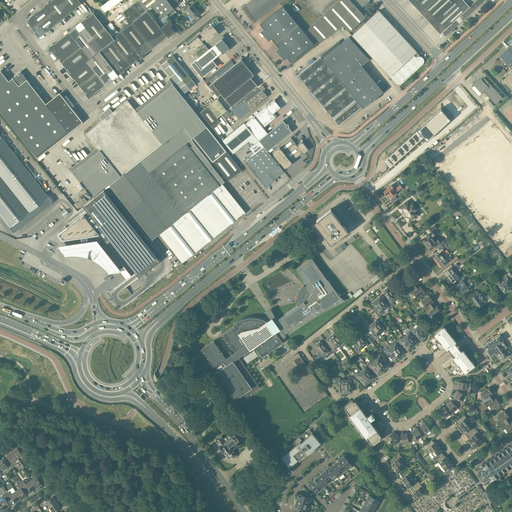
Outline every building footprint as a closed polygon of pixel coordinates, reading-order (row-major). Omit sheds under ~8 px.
[(57,22),(72,11),(62,0),(52,0),(49,3),(48,2),(44,6),(45,6),(51,14),(57,22)] [(62,0),(72,11),(82,3),(79,0),(62,0)] [(109,0),(100,6),(104,11),(114,5),(110,0),(109,0)] [(147,9),(140,0),(138,0),(121,13),(129,23),(131,22),(147,9)] [(140,0),(147,9),(158,0),(140,0)] [(158,0),(147,9),(157,21),(173,8),(166,0),(158,0)] [(251,0),(245,5),(242,8),(252,22),(255,19),(256,20),(283,0),(251,0)] [(369,0),(338,0),(307,28),(320,43),(343,26),(349,33),(367,16),(361,9),(369,0)] [(469,6),(464,0),(463,0),(408,0),(421,13),(440,34),(442,32),(446,36),(475,9),(484,0),(476,0),(471,5),(469,6)] [(183,8),(179,10),(181,12),(184,10),(185,10),(186,9),(190,14),(196,9),(192,4),(190,6),(188,4),(183,8)] [(33,29),(51,14),(45,6),(35,14),(34,14),(30,17),(30,18),(29,18),(28,20),(28,22),(29,23),(33,29)] [(275,43),(298,24),(283,6),(260,24),(264,29),(261,31),(269,41),(272,39),(275,43)] [(162,26),(157,21),(147,9),(131,22),(151,48),(167,35),(168,37),(175,32),(171,27),(174,25),(170,20),(162,26)] [(190,14),(189,15),(193,20),(194,22),(199,18),(198,16),(200,14),(196,9),(190,14)] [(352,36),(390,77),(415,53),(416,52),(378,11),(352,36)] [(102,49),(112,41),(114,39),(93,13),(86,18),(86,17),(81,22),(102,49)] [(57,22),(51,14),(33,29),(36,32),(35,33),(38,37),(43,34),(57,22)] [(102,49),(81,22),(75,26),(76,26),(69,32),(79,45),(90,59),(99,51),(102,49)] [(129,23),(120,30),(142,58),(146,55),(145,53),(151,48),(131,22),(129,23)] [(204,44),(202,41),(204,39),(207,42),(219,33),(211,23),(200,33),(202,36),(200,38),(198,36),(188,43),(194,52),(204,44)] [(287,57),(291,62),(313,44),(298,24),(275,43),(279,48),(276,50),(284,60),(287,57)] [(137,59),(138,61),(142,58),(120,30),(115,35),(117,38),(113,42),(130,64),(137,59)] [(52,51),(59,60),(79,45),(69,32),(53,44),(53,43),(48,47),(52,51)] [(341,40),(321,56),(362,106),(363,108),(371,101),(372,102),(375,99),(375,98),(383,92),(360,63),(368,57),(349,33),(341,40)] [(213,60),(216,57),(228,48),(221,39),(209,50),(199,58),(193,62),(191,64),(201,77),(217,65),(213,60)] [(121,74),(126,71),(124,69),(130,64),(113,42),(102,50),(121,74)] [(511,43),(507,48),(508,49),(500,56),(507,64),(509,67),(511,64),(511,43)] [(194,52),(199,58),(209,50),(204,44),(194,52)] [(79,45),(59,60),(67,70),(66,70),(70,74),(85,63),(90,59),(79,45)] [(99,51),(90,59),(85,63),(94,75),(103,86),(112,79),(113,80),(118,75),(99,51)] [(419,56),(415,53),(390,77),(399,86),(410,76),(422,65),(423,64),(423,63),(424,63),(424,62),(424,61),(424,60),(423,59),(423,58),(422,58),(422,57),(421,57),(420,57),(420,56),(419,56)] [(192,79),(174,57),(173,55),(161,65),(180,88),(192,79)] [(168,58),(167,56),(159,62),(161,64),(168,58)] [(339,125),(362,106),(321,56),(298,75),(339,125)] [(257,86),(251,78),(254,75),(241,59),(212,83),(209,86),(217,97),(215,99),(222,107),(228,102),(232,107),(257,86)] [(94,75),(85,63),(70,74),(73,78),(80,86),(94,75)] [(62,96),(48,107),(21,71),(9,81),(1,71),(0,71),(0,110),(37,157),(83,122),(62,96)] [(94,75),(80,86),(86,94),(85,94),(89,99),(95,94),(94,93),(103,86),(94,75)] [(482,79),(481,79),(474,85),(481,93),(483,91),(495,104),(502,97),(484,77),(482,79)] [(108,183),(110,185),(109,185),(152,239),(160,232),(224,182),(226,180),(207,157),(208,156),(193,138),(207,126),(169,79),(167,81),(168,83),(135,110),(127,100),(113,112),(109,108),(99,116),(103,120),(86,133),(97,147),(72,167),(71,165),(68,168),(91,197),(108,183)] [(262,85),(241,102),(230,111),(237,120),(267,96),(263,90),(265,89),(262,85)] [(245,123),(250,130),(258,140),(267,133),(263,127),(275,117),(272,114),(280,107),(274,100),(267,107),(266,106),(254,117),(245,123)] [(220,121),(207,105),(199,112),(212,128),(220,121)] [(441,108),(383,161),(390,168),(424,137),(427,141),(450,119),(441,108)] [(259,140),(268,151),(292,131),(283,120),(259,140)] [(230,146),(250,130),(245,123),(244,122),(224,138),(230,146)] [(0,214),(2,217),(14,232),(52,202),(0,135),(0,214)] [(255,154),(245,162),(264,185),(283,170),(259,140),(250,148),(255,154)] [(284,152),(284,153),(291,162),(303,153),(303,154),(309,150),(302,142),(298,146),(296,143),(284,152)] [(273,152),(277,158),(285,168),(292,163),(291,162),(284,153),(284,152),(280,147),(273,152)] [(228,181),(242,170),(226,151),(213,161),(227,179),(228,181)] [(224,182),(160,232),(183,261),(246,210),(224,182)] [(397,199),(394,196),(403,189),(400,185),(395,189),(391,185),(384,191),(385,192),(384,193),(385,194),(386,193),(387,195),(387,194),(393,202),(397,199)] [(421,187),(412,193),(415,196),(419,194),(423,190),(422,188),(421,187)] [(144,268),(160,256),(107,189),(93,200),(96,204),(93,207),(84,214),(99,234),(105,242),(109,239),(113,236),(135,264),(140,270),(144,268)] [(76,208),(84,202),(81,198),(74,204),(76,208)] [(408,201),(399,208),(402,212),(403,211),(407,215),(406,217),(409,221),(418,214),(415,210),(417,209),(413,204),(411,205),(408,201)] [(331,244),(348,231),(331,208),(314,222),(323,233),(331,244)] [(55,217),(58,221),(68,213),(65,209),(55,217)] [(99,234),(84,214),(61,232),(63,235),(61,237),(63,239),(99,234)] [(425,245),(434,238),(432,236),(434,234),(432,232),(436,228),(434,226),(429,229),(431,232),(428,234),(428,235),(422,239),(424,242),(423,242),(425,245)] [(440,243),(442,246),(446,243),(447,242),(445,240),(444,241),(443,240),(440,242),(438,240),(436,241),(434,238),(425,245),(427,248),(428,247),(430,250),(436,245),(437,246),(440,243)] [(101,264),(109,273),(121,271),(96,240),(58,246),(64,256),(76,255),(89,257),(101,264)] [(446,243),(442,246),(439,248),(441,251),(434,257),(438,262),(447,255),(447,254),(443,248),(448,245),(446,243)] [(438,262),(441,267),(448,261),(449,262),(451,265),(459,259),(457,256),(452,260),(450,257),(449,258),(447,255),(438,262)] [(215,367),(218,371),(213,374),(232,401),(242,395),(244,398),(260,387),(239,357),(255,346),(262,356),(261,357),(262,357),(283,342),(279,337),(282,335),(283,336),(288,332),(289,333),(307,321),(312,319),(317,316),(322,313),(326,310),(330,308),(335,306),(341,302),(345,300),(339,295),(341,294),(337,291),(336,291),(328,279),(327,279),(312,258),(303,264),(303,265),(299,268),(301,271),(300,272),(307,285),(305,287),(304,285),(302,288),(300,290),(299,293),(298,296),(295,303),(300,301),(300,304),(277,320),(271,309),(271,310),(272,311),(271,312),(270,311),(267,313),(268,314),(267,314),(273,322),(269,323),(268,322),(266,321),(264,320),(261,319),(259,318),(257,318),(254,317),(252,317),(250,317),(247,318),(245,318),(243,319),(240,320),(238,321),(236,322),(237,324),(234,326),(223,334),(235,351),(232,354),(230,351),(227,353),(229,356),(226,358),(213,340),(201,349),(214,367),(215,367)] [(447,275),(449,277),(456,271),(455,269),(454,270),(452,267),(445,272),(445,273),(446,275),(447,275)] [(458,273),(456,271),(449,277),(450,279),(450,280),(452,281),(453,282),(459,277),(457,274),(458,273)] [(373,283),(379,278),(376,274),(370,279),(373,283)] [(458,289),(459,290),(471,281),(469,279),(467,281),(464,278),(459,281),(459,282),(458,283),(458,284),(456,286),(456,287),(456,288),(457,289),(458,289)] [(499,279),(496,281),(499,285),(498,285),(505,293),(511,287),(511,284),(507,278),(503,281),(503,280),(502,281),(499,279)] [(473,279),(471,281),(459,290),(459,291),(460,293),(461,293),(462,294),(468,289),(466,287),(467,286),(467,287),(475,281),(473,279)] [(480,289),(487,283),(485,280),(478,286),(480,289)] [(408,291),(411,295),(414,293),(417,297),(424,291),(424,290),(423,288),(422,289),(420,286),(416,281),(409,286),(411,289),(408,291)] [(387,287),(383,290),(389,298),(387,300),(392,307),(395,305),(393,302),(394,301),(392,299),(395,297),(387,287)] [(353,295),(355,298),(363,292),(360,289),(353,295)] [(476,295),(472,298),(478,306),(482,303),(481,303),(485,300),(480,294),(477,290),(475,292),(477,295),(477,296),(476,295)] [(425,311),(435,304),(433,301),(431,298),(431,297),(430,296),(429,296),(429,295),(419,303),(421,307),(425,311)] [(386,299),(384,300),(380,296),(376,299),(384,309),(387,307),(389,310),(392,307),(387,300),(386,299)] [(376,299),(371,303),(375,307),(372,309),(379,318),(383,315),(381,312),(384,309),(376,299)] [(439,308),(437,306),(436,306),(435,304),(425,311),(428,315),(431,313),(433,317),(441,311),(440,311),(441,310),(440,308),(439,308)] [(384,325),(382,327),(376,319),(372,323),(380,333),(383,331),(385,333),(388,330),(384,325)] [(372,323),(368,326),(373,334),(372,335),(376,340),(379,338),(377,335),(380,333),(372,323)] [(408,328),(410,330),(414,335),(416,333),(421,340),(425,336),(417,326),(414,328),(412,326),(408,328)] [(461,350),(455,343),(456,342),(443,326),(434,333),(436,336),(430,341),(433,344),(434,346),(436,345),(437,347),(439,346),(442,349),(445,347),(447,349),(449,348),(455,355),(452,356),(455,359),(452,361),(454,365),(453,366),(454,368),(453,369),(454,372),(455,371),(457,375),(463,370),(465,373),(475,365),(462,349),(461,350)] [(412,347),(417,343),(411,337),(414,335),(410,330),(406,333),(407,334),(404,337),(412,347)] [(342,338),(340,340),(335,332),(330,336),(338,346),(341,343),(344,346),(347,344),(342,338)] [(367,339),(365,340),(359,333),(355,337),(363,347),(365,345),(367,347),(371,344),(367,339)] [(501,347),(505,344),(503,342),(504,341),(500,335),(484,346),(488,352),(499,344),(501,347)] [(329,348),(333,353),(334,354),(338,351),(335,348),(338,346),(330,336),(326,339),(330,345),(328,347),(329,348)] [(355,337),(351,340),(356,347),(354,349),(358,354),(361,351),(360,349),(363,347),(355,337)] [(400,337),(397,340),(400,345),(403,344),(408,350),(412,347),(404,337),(401,339),(400,337)] [(398,347),(400,345),(397,340),(394,342),(393,341),(389,345),(391,347),(399,357),(403,354),(398,347)] [(333,353),(329,348),(327,350),(320,341),(315,344),(319,349),(324,354),(326,357),(327,358),(333,353)] [(499,344),(488,352),(491,355),(495,352),(500,361),(511,353),(505,344),(501,347),(499,344)] [(391,347),(388,349),(387,348),(383,351),(387,356),(389,354),(395,361),(399,357),(391,347)] [(321,361),(326,357),(324,354),(319,349),(318,350),(318,351),(317,352),(317,353),(317,354),(317,355),(317,356),(321,361)] [(244,356),(246,361),(255,358),(253,353),(244,356)] [(382,371),(386,367),(381,361),(384,359),(380,354),(376,357),(377,358),(374,361),(382,371)] [(308,366),(300,355),(293,360),(301,371),(308,366)] [(370,369),(373,368),(378,374),(382,371),(374,361),(371,363),(370,361),(366,364),(370,369)] [(369,381),(373,378),(368,371),(370,369),(366,364),(363,368),(364,369),(361,371),(369,381)] [(369,381),(361,371),(359,373),(358,372),(355,374),(353,371),(351,372),(357,380),(360,378),(365,385),(369,381)] [(354,378),(353,379),(353,376),(348,377),(348,379),(345,380),(346,392),(352,392),(351,385),(354,384),(354,383),(357,383),(357,381),(354,378)] [(336,383),(337,385),(340,385),(341,393),(346,392),(345,380),(341,380),(340,377),(327,379),(330,383),(333,382),(333,383),(336,383)] [(289,385),(289,394),(294,395),(294,394),(291,394),(292,391),(298,391),(298,379),(288,378),(288,382),(284,382),(284,385),(289,385)] [(459,391),(462,393),(463,392),(468,392),(470,392),(471,388),(468,388),(468,382),(459,382),(458,382),(457,383),(458,385),(458,388),(459,389),(459,391)] [(484,403),(494,396),(492,393),(490,390),(491,389),(490,388),(489,388),(488,387),(481,393),(484,396),(481,399),(484,403)] [(466,395),(468,392),(463,392),(462,393),(459,391),(457,391),(455,391),(456,393),(454,396),(455,396),(454,399),(457,403),(458,402),(464,404),(464,405),(465,401),(463,400),(466,395)] [(495,398),(494,396),(484,403),(487,407),(490,405),(492,409),(500,404),(499,403),(500,402),(499,401),(498,401),(496,398),(495,398)] [(344,406),(340,409),(368,448),(372,445),(381,438),(380,437),(381,436),(370,420),(374,416),(371,412),(370,414),(368,411),(366,415),(355,400),(353,401),(352,399),(344,406)] [(447,405),(447,406),(453,411),(458,407),(459,409),(462,407),(462,406),(464,404),(458,402),(457,403),(454,399),(452,401),(451,401),(449,403),(449,402),(447,402),(447,405)] [(453,411),(447,406),(445,408),(444,407),(442,408),(440,408),(439,410),(445,418),(449,414),(451,416),(454,414),(452,412),(453,411)] [(505,411),(505,410),(497,416),(500,420),(497,421),(500,426),(510,419),(508,416),(507,413),(507,412),(506,411),(505,411)] [(468,424),(464,419),(466,417),(464,415),(456,421),(457,424),(457,425),(458,427),(458,429),(460,429),(468,424)] [(511,421),(510,419),(500,426),(503,430),(506,428),(508,432),(511,429),(511,420),(511,421)] [(425,422),(424,422),(422,422),(422,424),(420,425),(420,426),(418,428),(418,429),(422,436),(423,435),(425,437),(427,435),(426,433),(430,429),(432,431),(433,430),(427,421),(425,422)] [(465,433),(467,436),(476,429),(473,427),(471,428),(468,424),(460,429),(460,430),(460,432),(462,432),(464,434),(465,433)] [(420,437),(422,436),(418,429),(418,428),(417,428),(415,427),(414,429),(415,429),(412,431),(413,432),(410,433),(412,437),(411,438),(412,441),(414,440),(415,443),(419,441),(420,437)] [(471,444),(479,438),(481,436),(478,431),(477,432),(476,429),(467,436),(468,438),(468,439),(469,441),(469,443),(471,444)] [(303,458),(319,444),(316,441),(318,439),(312,432),(301,442),(300,441),(281,457),(289,467),(302,456),(303,458)] [(401,436),(398,436),(398,434),(395,434),(394,432),(392,433),(391,437),(390,437),(386,443),(390,444),(390,442),(396,444),(395,446),(399,447),(399,443),(400,440),(402,439),(401,436)] [(413,444),(412,441),(411,438),(412,437),(410,433),(407,434),(407,433),(404,433),(402,432),(401,434),(401,436),(402,439),(400,440),(399,443),(403,442),(403,443),(409,442),(409,445),(413,444)] [(234,433),(233,434),(233,435),(232,435),(231,433),(224,438),(222,436),(222,435),(216,439),(216,440),(229,457),(232,455),(233,457),(236,455),(233,450),(240,444),(237,440),(239,439),(235,433),(234,433)] [(482,442),(479,438),(471,444),(471,446),(473,446),(475,448),(476,447),(478,450),(486,444),(484,441),(482,442)] [(427,447),(431,452),(438,446),(439,444),(437,444),(436,444),(435,442),(434,442),(432,440),(423,446),(425,449),(427,447)] [(479,466),(474,470),(485,485),(490,482),(494,479),(497,483),(502,480),(499,476),(498,475),(511,465),(511,443),(488,460),(487,460),(483,463),(483,462),(481,464),(478,466),(479,466)] [(439,446),(438,446),(431,452),(429,453),(435,461),(443,454),(441,452),(442,451),(440,449),(441,446),(439,446)] [(17,447),(12,452),(18,458),(21,456),(23,459),(25,457),(27,455),(24,450),(21,453),(17,447)] [(12,452),(7,456),(11,461),(9,463),(13,467),(15,465),(17,464),(15,461),(18,458),(12,452)] [(394,468),(402,463),(399,458),(401,456),(399,454),(390,460),(392,463),(391,463),(392,466),(392,468),(394,468)] [(438,462),(442,466),(449,460),(450,458),(448,458),(447,458),(446,456),(445,457),(443,454),(435,461),(436,463),(438,462)] [(348,460),(347,461),(343,457),(339,461),(347,470),(352,466),(348,460)] [(2,459),(0,461),(0,466),(3,470),(5,473),(8,471),(10,469),(13,467),(9,463),(7,465),(2,459)] [(449,460),(442,466),(445,471),(443,472),(445,475),(451,471),(453,473),(455,470),(452,466),(453,465),(451,463),(452,461),(450,460),(449,460)] [(339,461),(335,464),(343,474),(347,470),(339,461)] [(405,467),(402,463),(394,468),(394,470),(396,471),(398,473),(399,472),(400,475),(409,469),(407,466),(405,467)] [(335,464),(331,468),(339,477),(343,474),(335,464)] [(326,470),(333,479),(337,476),(339,477),(331,468),(327,471),(326,470)] [(404,483),(412,478),(409,473),(411,471),(409,469),(400,475),(402,477),(401,478),(403,480),(402,482),(404,483)] [(333,479),(326,470),(322,474),(328,482),(332,478),(333,479)] [(34,478),(31,480),(36,487),(38,488),(41,486),(41,484),(42,484),(38,478),(40,476),(37,471),(34,473),(34,474),(32,475),(34,478)] [(325,486),(324,485),(328,482),(322,474),(318,477),(325,486)] [(325,486),(318,477),(314,481),(321,489),(325,486)] [(416,482),(412,478),(404,483),(405,483),(404,485),(406,486),(406,485),(408,488),(409,487),(411,490),(420,484),(418,481),(416,482)] [(23,480),(21,482),(25,487),(27,486),(31,491),(36,487),(31,480),(28,482),(26,479),(24,481),(23,480)] [(316,492),(320,489),(321,490),(321,489),(314,481),(309,484),(316,492)] [(19,489),(15,491),(20,498),(26,495),(22,489),(25,487),(21,482),(18,484),(17,486),(19,489)] [(411,490),(412,492),(412,493),(413,495),(413,497),(415,498),(415,497),(415,498),(423,492),(419,487),(421,486),(420,484),(411,490)] [(8,491),(5,492),(9,498),(11,496),(15,502),(20,498),(15,491),(12,493),(10,490),(8,492),(8,491)] [(490,495),(487,490),(484,492),(490,502),(492,500),(489,496),(490,495)] [(3,500),(0,501),(0,502),(5,509),(10,505),(6,500),(9,498),(5,492),(2,494),(3,495),(1,497),(3,500)] [(299,494),(297,500),(308,504),(310,498),(299,494)] [(374,498),(369,495),(365,501),(375,507),(378,502),(373,499),(374,498)] [(53,496),(43,504),(44,506),(47,504),(50,507),(57,502),(53,496)] [(306,510),(308,504),(297,500),(295,506),(301,508),(301,511),(306,511),(306,510)] [(372,511),(375,507),(365,501),(364,500),(361,505),(362,506),(372,511)] [(50,507),(47,508),(50,511),(55,511),(60,507),(57,502),(50,507)]
